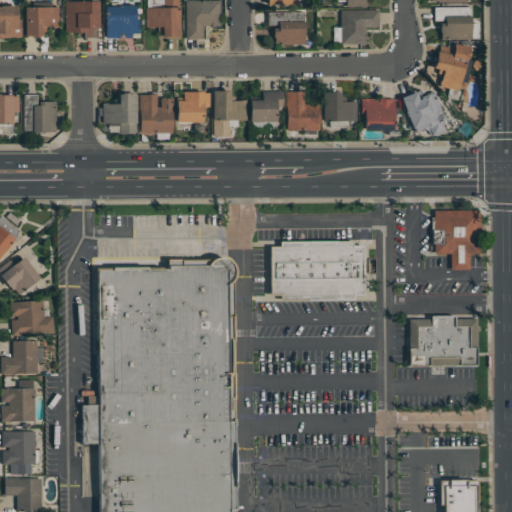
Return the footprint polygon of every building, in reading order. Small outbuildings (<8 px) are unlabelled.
[(179,37),(178,4),(165,4),(165,7),(157,7),(157,0),(144,0),(145,28),(159,27),(159,37),(179,37)] [(218,0),(210,0),(184,0),(185,39),(203,39),(202,26),(219,26),(218,0)] [(64,1),(64,32),(83,33),(83,38),(98,38),(98,1),(64,1)] [(18,6),(0,5),(0,37),(18,37),(18,6)] [(104,37),(137,38),(137,6),(105,5),(104,37)] [(58,7),(24,7),(24,36),(42,36),(42,26),(58,26),(58,7)] [(470,15),(448,16),(448,9),(443,9),(443,25),(440,25),(440,40),(471,38),(470,15)] [(378,10),(339,10),(340,44),(365,44),(365,27),(378,27),(378,10)] [(290,21),(290,12),(267,12),(268,25),(276,25),(276,21),(290,21)] [(304,45),(304,21),(274,21),(274,45),(304,45)] [(436,51),(433,71),(444,73),(442,88),(459,90),(460,82),(467,83),(469,67),(479,69),(480,61),(467,59),(469,46),(453,44),(452,53),(436,51)] [(246,120),(245,100),(229,101),(229,90),(212,91),(212,120),(246,120)] [(284,92),(285,131),(319,129),(318,104),(303,105),(302,91),(284,92)] [(322,121),(356,120),(355,101),(340,102),(339,91),(321,92),(322,121)] [(401,97),(412,132),(426,128),(429,135),(447,129),(435,91),(420,96),(419,91),(401,97)] [(202,122),(203,107),(209,107),(209,92),(182,92),(182,101),(176,100),(176,122),(202,122)] [(249,121),(276,122),(276,99),(279,99),(279,92),(262,92),(262,100),(249,100),(249,121)] [(135,133),(135,93),(118,93),(117,104),(100,103),(100,123),(108,124),(108,133),(135,133)] [(18,112),(18,95),(0,94),(0,124),(12,125),(12,112),(18,112)] [(36,102),(36,94),(22,94),(22,132),(55,132),(55,101),(36,102)] [(139,94),(138,133),(171,133),(172,99),(157,98),(157,94),(139,94)] [(393,99),(362,98),(360,128),(382,129),(382,123),(393,123),(393,99)] [(436,212),(437,256),(453,255),(453,269),(472,269),(472,256),(482,256),(482,211),(436,212)] [(0,215),(0,226),(12,238),(18,231),(0,215)] [(216,215),(166,215),(166,257),(195,257),(195,253),(216,253),(216,215)] [(0,257),(13,236),(0,228),(0,257)] [(272,243),(272,302),(366,301),(365,242),(272,243)] [(0,272),(0,273),(15,296),(39,279),(24,257),(0,272)] [(228,423),(227,285),(232,277),(216,262),(208,268),(167,268),(167,270),(95,270),(98,424),(228,423)] [(10,335),(53,333),(52,316),(43,316),(42,300),(9,302),(10,318),(10,335)] [(410,319),(411,368),(481,366),(480,317),(410,319)] [(0,374),(36,373),(36,360),(38,360),(38,352),(36,353),(36,340),(11,341),(11,356),(0,356),(0,374)] [(33,421),(33,379),(17,380),(17,387),(0,387),(0,412),(0,422),(33,421)] [(229,511),(228,423),(98,424),(98,511),(229,511)] [(34,431),(0,431),(1,449),(1,464),(34,464),(34,431)] [(40,478),(3,478),(3,495),(15,495),(15,511),(41,511),(40,478)] [(438,480),(477,480),(477,500),(475,500),(475,511),(442,511),(442,505),(438,505),(438,480)]
